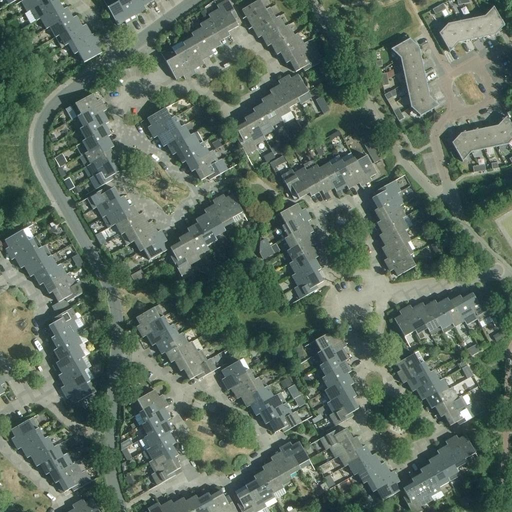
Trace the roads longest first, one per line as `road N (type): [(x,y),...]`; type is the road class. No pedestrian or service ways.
road 1 (tertiary): [(115,355),(117,323),(105,277),(44,172),(37,144),(50,110),(120,55)]
road 2 (residential): [(372,359),(438,438),(402,466),(388,459),(364,427),(361,374)]
road 3 (residential): [(377,283),(360,199),(317,211),(332,270),(357,274)]
road 4 (residential): [(197,91),(232,117),(275,71),(247,40),(199,86)]
road 5 (residential): [(191,477),(233,482),(268,447),(207,383),(179,391)]
road 6 (residential): [(0,286),(21,280),(43,306),(50,394)]
road 7 (residential): [(124,141),(127,187),(167,223),(199,193)]
road 8 (residential): [(506,271),(383,293)]
